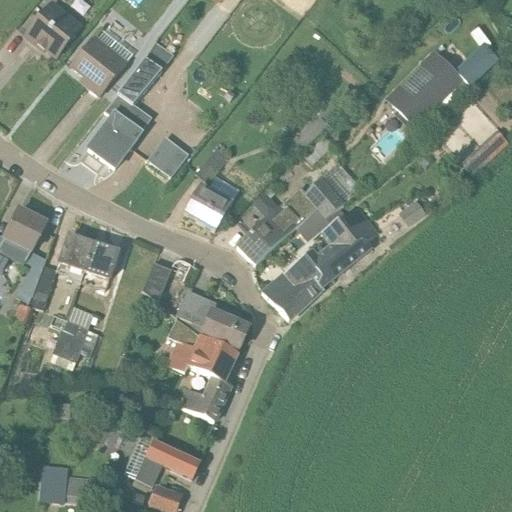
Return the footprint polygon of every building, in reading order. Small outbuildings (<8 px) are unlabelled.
[(48,12),(25,40),(36,49),(39,46),(56,60),(80,31),(63,17),(60,21),(48,12)] [(125,67),(94,42),(71,70),(84,81),(80,85),(99,100),(125,67)] [(498,61),(481,44),(452,73),(469,90),(498,61)] [(114,173),(141,138),(121,122),(132,109),(173,59),(157,47),(145,62),(105,115),(112,121),(88,153),(114,173)] [(452,73),(435,57),(388,104),(416,131),(462,84),(452,73)] [(303,154),(357,100),(346,88),(316,118),(317,119),(292,143),(303,154)] [(156,153),(148,164),(172,182),(188,160),(176,151),(168,162),(156,153)] [(207,186),(227,160),(216,151),(195,177),(207,186)] [(416,162),(424,172),(434,164),(425,154),(416,162)] [(327,224),(341,212),(361,195),(339,168),(306,199),(300,192),(237,251),(254,269),(295,231),(305,222),(317,211),(327,224)] [(203,186),(185,218),(214,236),(233,204),(203,186)] [(267,223),(279,211),(262,192),(249,204),(267,223)] [(408,230),(425,216),(415,203),(398,217),(408,230)] [(358,232),(368,225),(357,210),(346,218),(341,212),(327,224),(317,211),(305,222),(319,239),(330,251),(356,231),(358,232)] [(18,214),(3,242),(2,244),(4,245),(30,259),(46,228),(18,214)] [(316,262),(332,282),(371,251),(367,246),(378,237),(368,225),(358,232),(356,231),(330,251),(323,256),(316,262)] [(82,281),(93,248),(68,240),(57,272),(82,281)] [(93,248),(82,281),(107,289),(118,257),(93,248)] [(316,262),(323,256),(320,252),(311,256),(311,255),(262,296),(289,324),(322,293),(320,291),(332,282),(316,262)] [(157,307),(170,274),(154,267),(142,297),(157,307)] [(43,314),(56,274),(43,269),(30,309),(43,314)] [(238,353),(247,332),(228,323),(231,315),(188,295),(177,320),(202,331),(200,336),(238,353)] [(66,319),(64,325),(87,333),(93,318),(72,311),(69,320),(66,319)] [(170,343),(179,347),(168,371),(185,379),(189,370),(211,380),(223,385),(236,357),(216,348),(201,342),(202,340),(179,324),(170,343)] [(76,365),(87,333),(64,325),(53,358),(76,365)] [(123,390),(133,364),(120,359),(111,385),(123,390)] [(223,385),(211,380),(202,399),(189,394),(187,393),(180,410),(213,425),(230,388),(223,385)] [(192,483),(199,468),(151,446),(132,491),(148,498),(161,469),(192,483)] [(67,472),(42,470),(40,506),(65,508),(65,506),(67,479),(67,472)] [(67,479),(65,506),(82,508),(83,500),(102,502),(104,483),(104,481),(89,480),(88,481),(67,479)] [(161,511),(177,511),(182,501),(155,491),(150,508),(161,511)]
